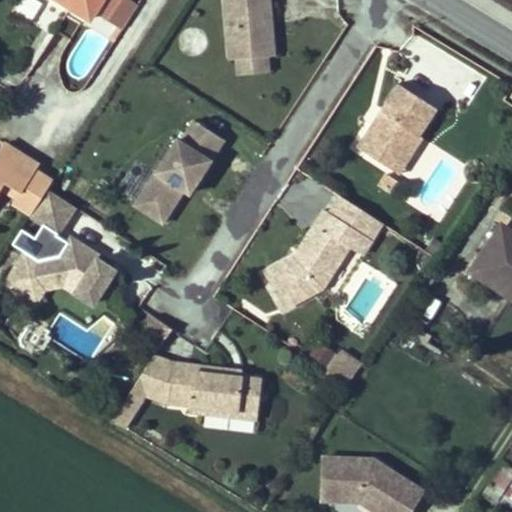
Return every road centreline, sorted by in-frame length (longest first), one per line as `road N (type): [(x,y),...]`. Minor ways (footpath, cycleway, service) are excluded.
road 1 (unclassified): [(207,317),(397,0)]
road 2 (unknown): [(66,131),(150,0)]
